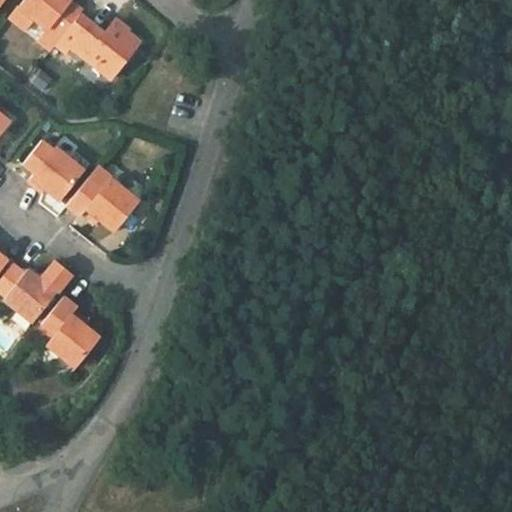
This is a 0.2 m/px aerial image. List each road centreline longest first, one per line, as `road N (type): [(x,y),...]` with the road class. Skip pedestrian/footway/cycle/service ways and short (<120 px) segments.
road 1 (residential): [(237,48),(147,307)]
road 2 (residential): [(147,307),(126,388),(74,469)]
road 3 (residential): [(147,307),(6,198)]
